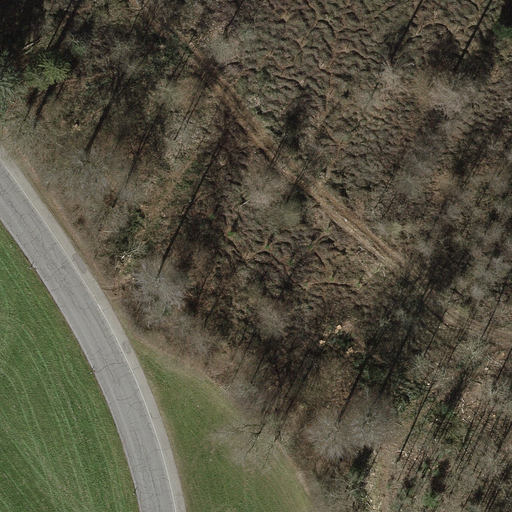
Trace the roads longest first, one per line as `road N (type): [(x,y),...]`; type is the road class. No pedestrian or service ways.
road 1 (track): [(109,0),(346,243),(476,335),(511,341)]
road 2 (tertiary): [(160,511),(119,370),(0,190)]
